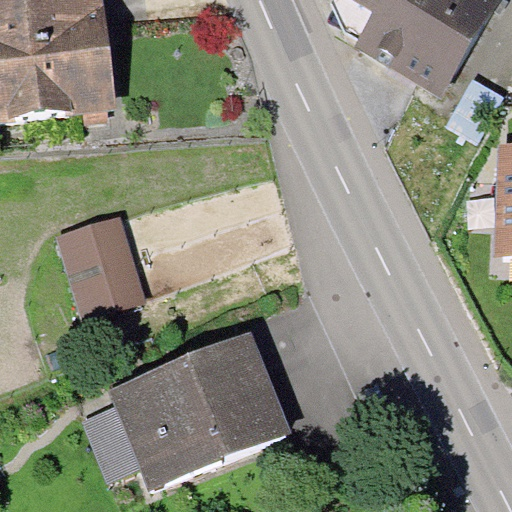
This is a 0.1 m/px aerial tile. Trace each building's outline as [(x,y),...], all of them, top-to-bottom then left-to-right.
[(103,0),(0,0),(0,124),(118,110),(103,0)] [(357,0),(376,11),(353,49),(442,101),(502,0),(357,0)] [(511,144),(501,144),(495,254),(511,255),(511,144)] [(121,215),(56,235),(82,321),(147,301),(121,215)] [(252,332),(109,388),(116,407),(141,470),(148,488),(292,432),(252,332)] [(108,484),(141,470),(116,407),(82,421),(108,484)]
